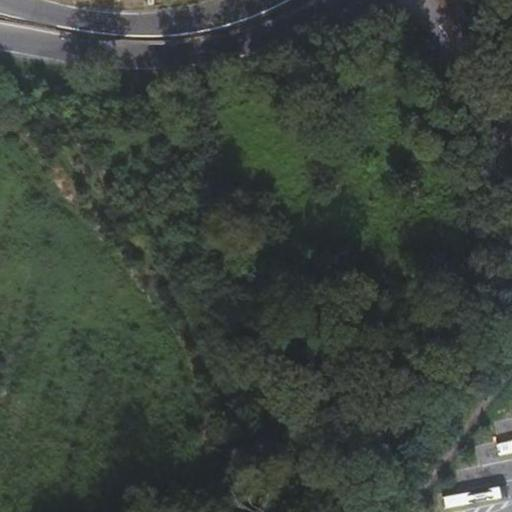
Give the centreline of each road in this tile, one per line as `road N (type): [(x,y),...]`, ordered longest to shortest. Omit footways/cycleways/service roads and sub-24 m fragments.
road 1 (trunk): [(0,36),(122,56),(187,55),(272,36),(345,0)]
road 2 (trunk): [(265,0),(146,27),(75,20),(0,0)]
road 3 (unclassified): [(511,146),(427,0)]
